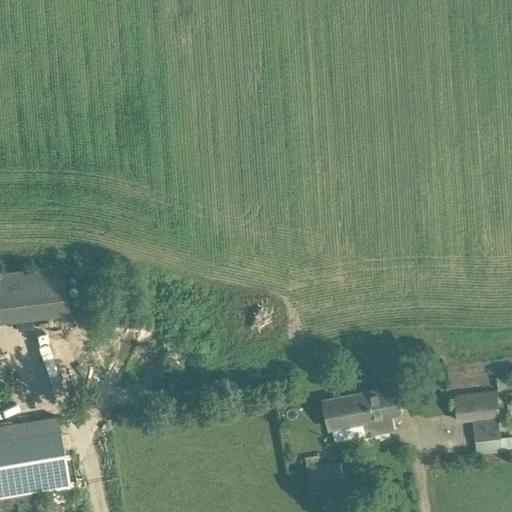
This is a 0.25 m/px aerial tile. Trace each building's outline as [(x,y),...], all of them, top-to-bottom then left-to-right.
[(0,322),(69,313),(62,264),(0,272),(0,322)] [(105,377),(137,382),(146,378),(156,367),(160,353),(154,329),(141,318),(116,317),(97,331),(92,355),(105,377)] [(403,414),(399,394),(397,385),(361,392),(366,421),(403,414)] [(500,415),(497,392),(497,390),(456,395),(459,420),(500,415)] [(330,428),(366,421),(361,392),(325,399),(330,428)] [(0,496),(70,484),(66,465),(58,415),(0,425),(0,496)] [(341,462),(322,465),(319,454),(305,456),(308,468),(312,492),(346,486),(341,462)]
